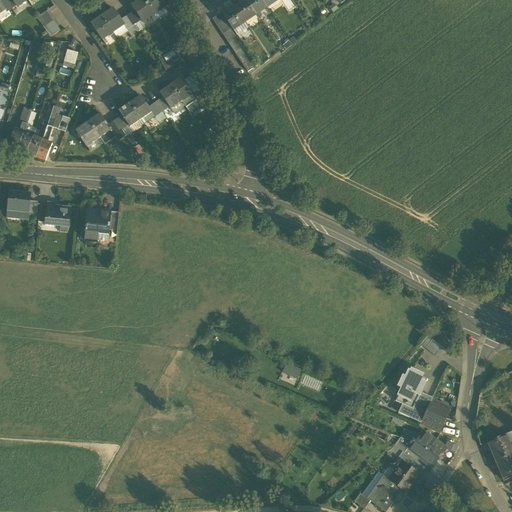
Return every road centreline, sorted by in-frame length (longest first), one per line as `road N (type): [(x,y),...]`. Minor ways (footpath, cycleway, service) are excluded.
road 1 (tertiary): [(238,196),(272,205),(489,317)]
road 2 (tertiary): [(0,171),(238,196)]
road 3 (residential): [(238,196),(243,137),(190,13)]
road 4 (residential): [(466,443),(489,317)]
